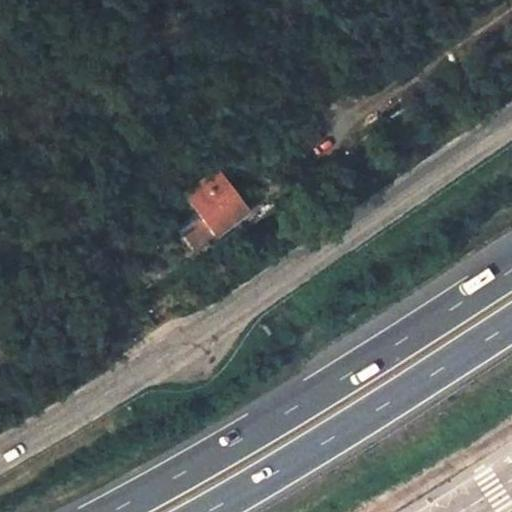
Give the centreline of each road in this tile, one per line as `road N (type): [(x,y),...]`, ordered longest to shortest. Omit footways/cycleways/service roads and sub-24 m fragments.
road 1 (secondary): [(0,456),(46,433),(511,113)]
road 2 (motorway): [(511,270),(115,511)]
road 3 (motorway): [(209,511),(511,323)]
